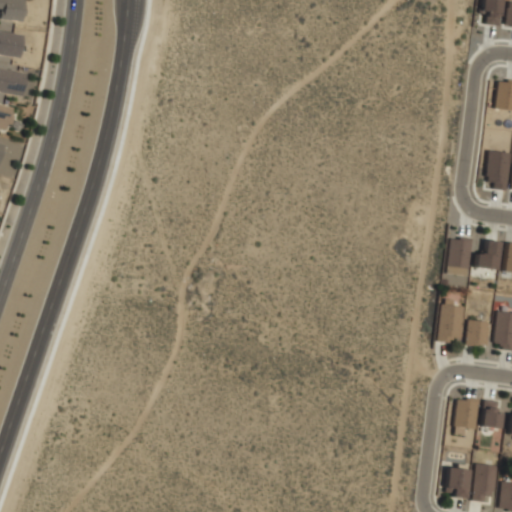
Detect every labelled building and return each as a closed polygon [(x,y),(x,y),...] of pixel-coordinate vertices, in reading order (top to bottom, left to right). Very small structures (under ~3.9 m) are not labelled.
[(0,0),(0,21),(18,21),(18,0),(0,0)] [(497,24),(498,0),(479,0),(479,11),(483,12),(483,24),(497,24)] [(511,25),(511,1),(505,1),(502,25),(511,25)] [(17,34),(0,31),(0,55),(13,58),(17,34)] [(0,92),(17,97),(22,74),(0,68),(0,92)] [(492,108),(508,110),(511,86),(495,84),(492,108)] [(0,105),(0,129),(5,131),(11,108),(0,105)] [(490,183),(490,188),(501,189),(505,152),(486,150),(482,182),(490,183)] [(466,239),(446,239),(444,267),(464,267),(466,239)] [(482,250),(473,249),(471,267),(492,269),(495,241),(482,240),(482,250)] [(499,271),(511,272),(511,243),(502,242),(499,271)] [(434,340),(455,343),(460,301),(438,299),(434,340)] [(491,350),(511,350),(511,312),(492,312),(491,350)] [(462,344),(482,347),(485,321),(464,319),(462,344)] [(461,435),(462,428),(471,429),(474,399),(453,397),(450,434),(461,435)] [(494,411),(495,400),(480,399),(479,427),(498,428),(499,411),(494,411)] [(468,500),(489,502),(494,465),(473,462),(468,500)] [(443,496),(462,496),(462,469),(444,469),(443,496)] [(511,482),(498,481),(496,510),(511,511),(511,482)]
